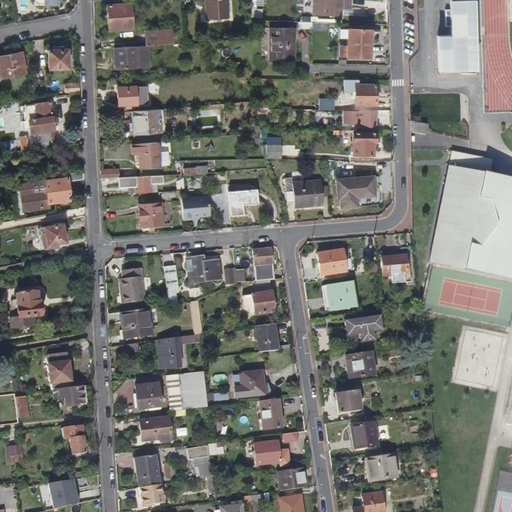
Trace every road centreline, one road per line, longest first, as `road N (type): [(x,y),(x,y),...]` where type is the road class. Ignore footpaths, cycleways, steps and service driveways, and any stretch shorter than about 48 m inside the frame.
road 1 (residential): [(393,0),(399,206),(384,225),(284,234)]
road 2 (residential): [(284,234),(326,511)]
road 3 (residential): [(108,511),(94,250)]
road 4 (residential): [(85,20),(94,250)]
road 5 (residential): [(284,234),(94,250)]
road 6 (track): [(479,511),(511,353)]
